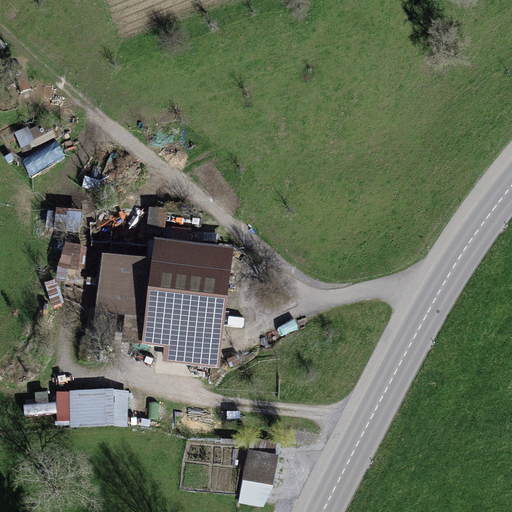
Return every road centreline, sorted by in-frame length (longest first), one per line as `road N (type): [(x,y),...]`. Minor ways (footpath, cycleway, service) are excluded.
road 1 (track): [(0,35),(301,288),(365,292),(444,283)]
road 2 (secondary): [(511,189),(444,283),(326,511)]
